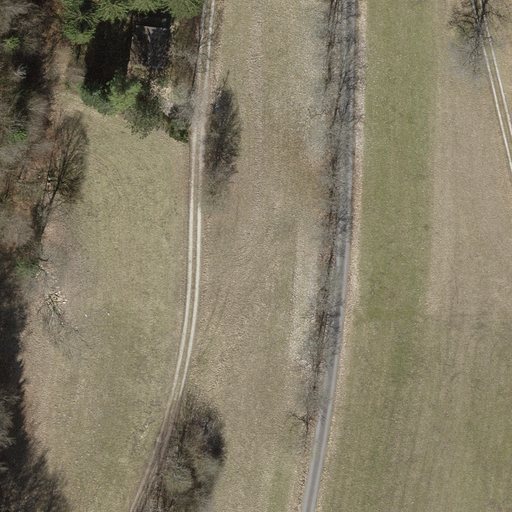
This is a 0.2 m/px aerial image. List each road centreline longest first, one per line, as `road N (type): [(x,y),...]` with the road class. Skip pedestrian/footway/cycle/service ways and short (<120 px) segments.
road 1 (track): [(141,511),(188,355),(211,0)]
road 2 (track): [(350,0),(335,333),(307,511)]
road 3 (track): [(473,0),(511,174)]
